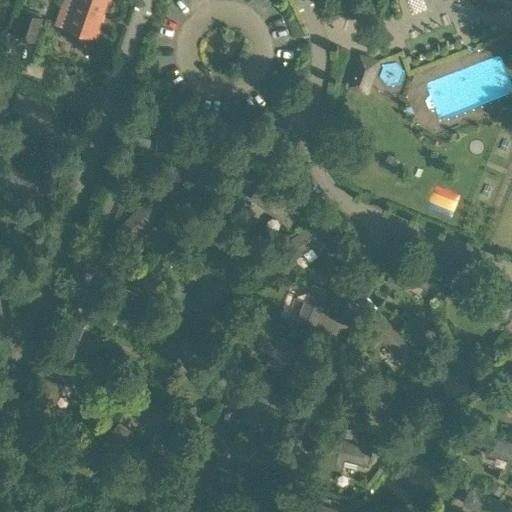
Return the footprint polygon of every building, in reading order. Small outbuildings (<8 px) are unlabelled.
[(69,0),(61,25),(94,36),(105,0),(69,0)] [(18,6),(11,29),(36,37),(43,13),(18,6)] [(382,57),(358,47),(347,81),(371,91),(382,57)] [(13,91),(7,107),(13,109),(9,120),(23,125),(28,111),(51,120),(56,106),(13,91)] [(7,165),(2,182),(44,195),(49,178),(7,165)] [(216,182),(207,229),(225,232),(234,185),(216,182)] [(263,183),(253,197),(292,225),(302,211),(263,183)] [(152,197),(117,230),(130,243),(165,210),(152,197)] [(323,218),(287,244),(298,258),(334,233),(323,218)] [(0,241),(0,260),(21,268),(27,251),(0,241)] [(394,254),(387,271),(428,288),(435,271),(394,254)] [(106,282),(100,299),(144,317),(151,300),(106,282)] [(312,285),(297,329),(315,335),(331,292),(312,285)] [(511,301),(475,286),(468,303),(508,320),(511,311),(511,301)] [(380,313),(367,326),(402,359),(415,346),(380,313)] [(70,315),(56,358),(73,364),(87,320),(70,315)] [(260,327),(251,342),(291,365),(300,350),(260,327)] [(194,346),(187,363),(211,372),(207,383),(221,388),(225,378),(228,379),(235,363),(194,346)] [(355,375),(346,390),(388,415),(397,399),(355,375)] [(258,380),(241,420),(258,427),(274,386),(258,380)] [(45,381),(32,423),(49,428),(62,386),(45,381)] [(243,393),(235,390),(228,407),(236,410),(243,393)] [(121,424),(94,461),(107,471),(108,472),(135,434),(121,424)] [(172,435),(154,475),(171,482),(188,442),(172,435)] [(511,441),(492,438),(489,455),(511,459),(511,441)] [(329,439),(325,456),(370,467),(374,449),(329,439)] [(217,467),(200,510),(205,511),(218,511),(234,474),(217,467)] [(256,482),(251,496),(260,499),(255,511),(276,511),(285,483),(266,478),(264,484),(256,482)] [(511,508),(474,488),(466,504),(480,511),(511,511),(511,508)]
